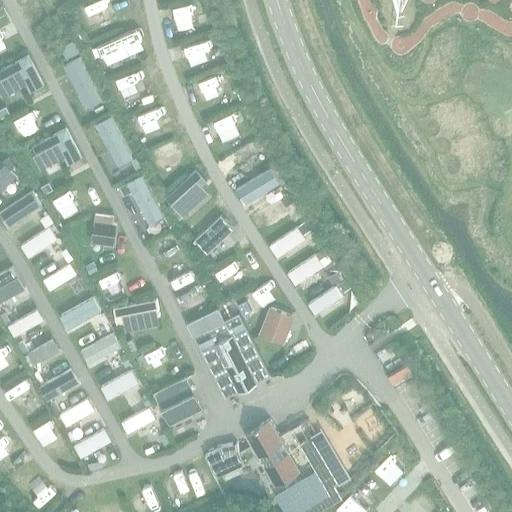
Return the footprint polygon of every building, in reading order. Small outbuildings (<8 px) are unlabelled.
[(28,55),(0,69),(0,84),(2,88),(22,77),(30,93),(30,92),(44,85),(28,55)] [(80,56),(65,65),(87,107),(102,99),(80,56)] [(133,157),(111,116),(97,124),(118,165),(133,157)] [(66,128),(32,145),(40,160),(60,150),(68,165),(82,157),(66,128)] [(254,157),(247,146),(220,163),(227,173),(254,157)] [(0,180),(10,169),(0,159),(0,180)] [(270,184),(263,172),(234,190),(241,202),(270,184)] [(148,223),(165,215),(143,174),(127,182),(148,223)] [(35,204),(27,192),(0,209),(0,211),(7,222),(35,204)] [(280,198),(251,217),(259,229),(288,211),(280,198)] [(92,243),(115,246),(118,223),(114,223),(115,216),(96,213),(92,243)] [(223,252),(234,230),(208,215),(196,237),(223,252)] [(29,257),(57,238),(49,226),(21,245),(29,257)] [(306,238),(298,226),(270,245),(277,257),(306,238)] [(324,265),(316,253),(288,272),(296,284),(324,265)] [(0,273),(12,266),(5,255),(0,258),(0,273)] [(44,279),(50,289),(77,273),(70,262),(44,279)] [(19,279),(0,289),(0,304),(25,290),(19,279)] [(315,313),(344,294),(337,284),(308,303),(315,313)] [(94,296),(60,315),(67,329),(101,310),(94,296)] [(157,299),(113,307),(116,325),(160,315),(157,299)] [(285,345),(295,316),(270,306),(259,334),(285,345)] [(37,308),(9,325),(14,336),(44,319),(37,308)] [(245,336),(223,346),(212,324),(195,332),(207,354),(206,354),(231,402),(268,384),(245,336)] [(121,346),(114,332),(81,350),(89,364),(121,346)] [(33,365),(60,349),(54,338),(27,354),(33,365)] [(47,400),(80,381),(72,367),(40,385),(47,400)] [(139,382),(132,369),(101,386),(108,399),(139,382)] [(187,376),(154,392),(170,425),(203,408),(187,376)] [(88,397),(61,413),(67,425),(95,409),(88,397)] [(121,422),(128,433),(155,417),(149,406),(121,422)] [(248,437),(258,454),(275,483),(300,468),(283,440),(270,418),(260,424),(263,428),(248,437)] [(81,457),(112,440),(105,428),(74,444),(81,457)] [(209,453),(206,454),(208,459),(213,457),(240,452),(238,442),(222,445),(208,450),(209,453)]
